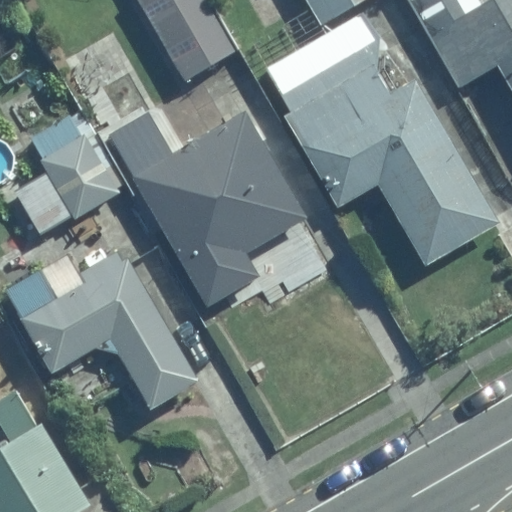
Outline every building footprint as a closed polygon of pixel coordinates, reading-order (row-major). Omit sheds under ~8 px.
[(205,0),(134,0),(186,87),(238,55),(205,0)] [(304,0),(320,28),(357,8),(352,0),(304,0)] [(397,0),(375,0),(368,4),(393,48),(417,35),(397,0)] [(407,0),(462,91),(497,70),(511,95),(511,0),(494,0),(469,15),(460,0),(407,0)] [(293,114),(283,120),(338,212),(377,188),(428,271),(504,225),(419,84),(396,98),(367,52),(380,44),(362,13),(266,70),(293,114)] [(241,111),(130,183),(206,309),(266,273),(254,253),(308,221),(241,111)] [(13,195),(40,237),(70,219),(74,225),(120,195),(69,114),(31,137),(48,163),(38,169),(43,177),(13,195)] [(127,256),(83,279),(71,258),(31,280),(7,292),(51,375),(94,352),(122,359),(151,415),(197,391),(127,256)] [(0,424),(9,438),(0,443),(0,511),(99,511),(102,510),(21,385),(0,398),(0,424)]
